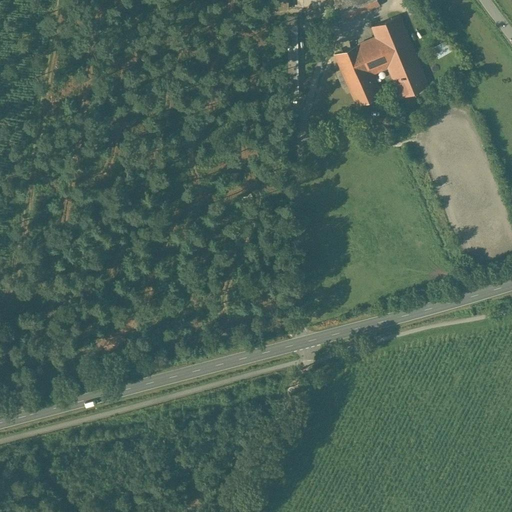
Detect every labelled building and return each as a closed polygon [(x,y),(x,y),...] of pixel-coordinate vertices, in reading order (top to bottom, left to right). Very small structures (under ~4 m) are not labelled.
[(287,0),(272,0),(273,8),(287,8),(287,0)] [(376,0),(333,0),(342,20),(379,4),(376,0)] [(296,15),(287,15),(288,91),(289,91),(297,91),(296,15)] [(375,36),(360,43),(334,54),(356,105),(380,95),(371,73),(387,67),(384,59),(412,48),(399,15),(370,26),(375,36)] [(446,40),(432,48),(436,55),(450,47),(446,40)] [(412,48),(384,59),(387,67),(394,83),(393,83),(395,87),(399,96),(427,85),(412,48)] [(379,117),(364,123),(368,134),(384,128),(379,117)]
